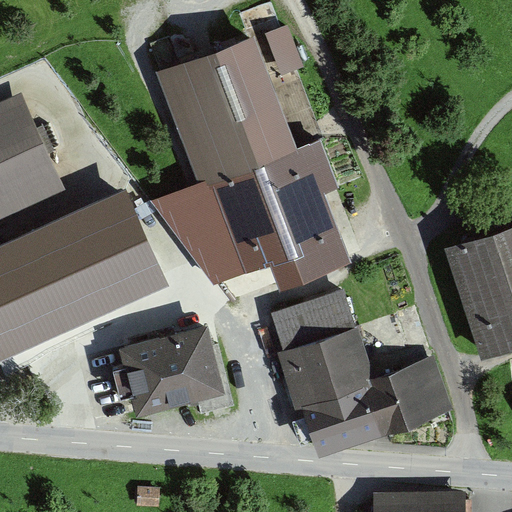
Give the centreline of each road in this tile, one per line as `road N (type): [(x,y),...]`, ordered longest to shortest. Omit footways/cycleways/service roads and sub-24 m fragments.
road 1 (tertiary): [(511,476),(0,437)]
road 2 (track): [(293,0),(407,240),(462,398),(465,473)]
road 3 (track): [(511,102),(486,122),(434,218),(407,240)]
